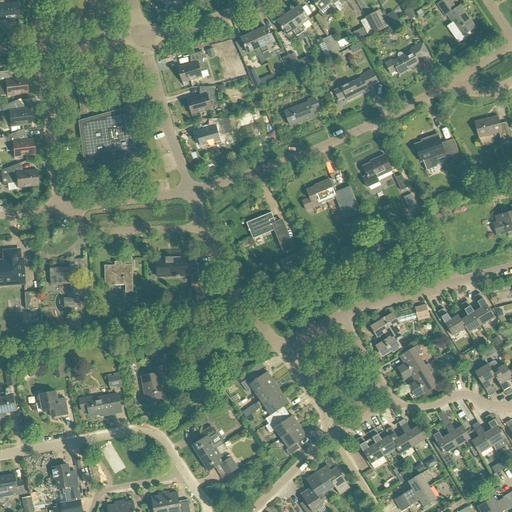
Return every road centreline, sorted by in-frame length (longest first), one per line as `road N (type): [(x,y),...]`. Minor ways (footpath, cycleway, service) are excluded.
road 1 (residential): [(189,191),(314,149),(454,81)]
road 2 (residential): [(341,315),(511,268)]
road 3 (residential): [(38,46),(59,211)]
road 4 (residential): [(0,456),(135,429),(157,434)]
road 5 (residential): [(284,354),(238,295),(205,227)]
road 6 (residential): [(189,191),(149,56)]
road 7 (residential): [(205,227),(90,229),(74,209)]
road 8 (unclassified): [(144,38),(265,0)]
road 9 (residential): [(390,402),(428,408),(464,394),(511,406)]
